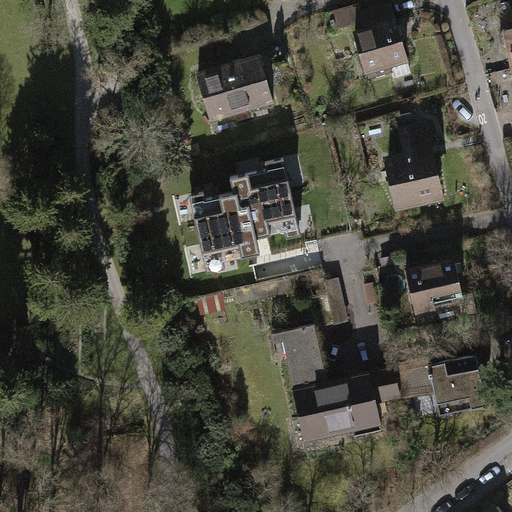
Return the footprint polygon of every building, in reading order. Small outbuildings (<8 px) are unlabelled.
[(364,28),(353,31),(369,80),(390,73),(389,69),(413,61),(394,1),(364,11),(360,12),(362,21),(364,28)] [(364,11),(361,2),(331,11),(336,29),(362,21),(360,12),(364,11)] [(511,26),(503,28),(511,66),(511,65),(511,26)] [(261,53),(199,72),(214,122),(253,110),(254,112),(277,104),(261,53)] [(405,150),(386,154),(398,211),(447,200),(430,121),(400,127),(405,150)] [(235,192),(191,201),(205,265),(252,254),(248,238),(299,227),(286,165),(231,177),(235,192)] [(456,255),(408,267),(419,314),(439,309),(437,302),(465,295),(456,255)] [(340,278),(325,281),(335,324),(350,320),(340,278)] [(317,325),(273,335),(278,355),(288,353),(307,441),(383,424),(378,402),(371,371),(371,370),(329,379),(317,325)] [(479,356),(431,367),(437,393),(442,415),(489,405),(479,356)] [(395,365),(371,371),(378,402),(402,397),(397,374),(395,365)] [(402,397),(437,393),(431,367),(397,374),(402,397)]
